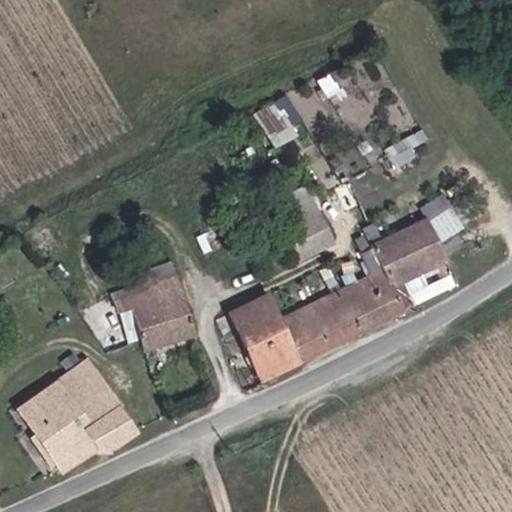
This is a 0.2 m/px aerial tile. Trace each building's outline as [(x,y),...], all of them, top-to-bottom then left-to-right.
[(250,110),(270,144),(305,123),(285,90),(250,110)] [(392,166),(425,153),(417,133),(384,146),(392,166)] [(274,231),(294,256),(324,233),(305,207),(274,231)] [(390,306),(392,304),(381,281),(411,267),(403,251),(424,240),(410,214),(361,237),(373,265),(274,314),(263,292),(227,308),(239,336),(245,351),(250,364),(253,372),(382,310),(390,306)] [(432,257),(424,240),(403,251),(411,267),(432,257)] [(132,336),(135,340),(138,349),(191,326),(188,316),(184,303),(175,271),(117,296),(122,307),(126,317),(109,326),(113,334),(114,337),(116,342),(118,341),(132,336)] [(103,443),(130,431),(83,355),(17,397),(57,459),(77,447),(103,443)]
